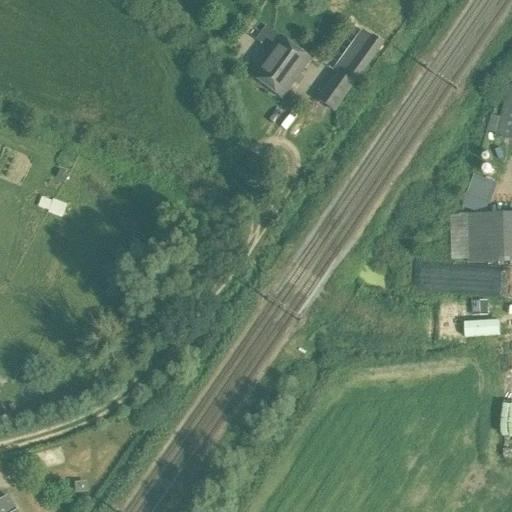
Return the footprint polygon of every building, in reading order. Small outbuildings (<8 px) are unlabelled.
[(326,66),(335,72),(342,77),(372,36),(356,25),(326,66)] [(342,77),(335,72),(316,99),(333,112),(382,44),(372,36),(342,77)] [(250,76),(280,98),(310,59),(279,37),(250,76)] [(511,85),(510,85),(496,137),(511,140),(511,85)] [(287,104),(279,119),(297,129),(305,114),(287,104)] [(477,174),(471,194),(495,201),(501,181),(477,174)] [(511,211),(465,216),(470,265),(511,261),(511,211)] [(426,261),(427,286),(449,285),(448,261),(426,261)] [(45,489),(79,480),(77,473),(43,482),(45,489)] [(0,498),(0,511),(15,511),(5,496),(0,498)]
